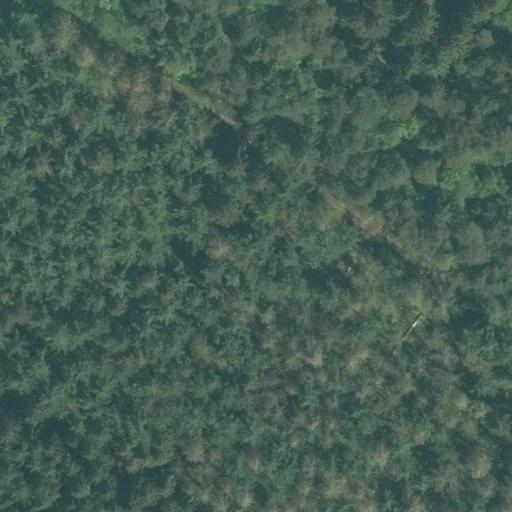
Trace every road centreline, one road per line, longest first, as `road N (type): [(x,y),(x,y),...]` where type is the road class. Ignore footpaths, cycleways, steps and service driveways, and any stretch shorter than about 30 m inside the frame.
road 1 (track): [(511,325),(55,0)]
road 2 (track): [(0,379),(269,149)]
road 3 (track): [(404,511),(511,420)]
